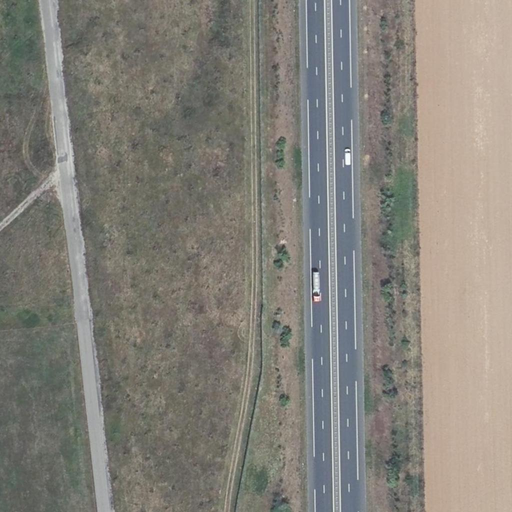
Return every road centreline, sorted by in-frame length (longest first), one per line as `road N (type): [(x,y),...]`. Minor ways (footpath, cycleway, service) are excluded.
road 1 (motorway): [(315,0),(324,511)]
road 2 (motorway): [(349,511),(340,0)]
